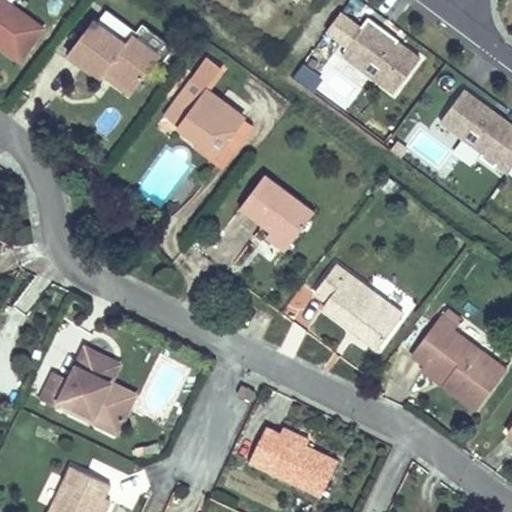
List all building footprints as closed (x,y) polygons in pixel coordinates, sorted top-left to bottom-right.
[(0,0),(0,46),(17,59),(42,26),(6,0),(0,0)] [(129,83),(135,87),(159,54),(131,34),(125,41),(93,18),(67,52),(95,73),(100,77),(107,67),(129,83)] [(423,60),(368,20),(339,59),(393,99),(423,60)] [(304,62),(294,74),(313,89),(323,77),(304,62)] [(100,77),(95,73),(92,77),(120,97),(129,83),(107,67),(100,77)] [(189,111),(178,124),(217,154),(244,116),(192,78),(175,101),(189,111)] [(511,173),(511,128),(463,92),(439,128),(508,179),(511,173)] [(178,124),(189,111),(175,101),(165,115),(178,124)] [(266,173),(241,206),(271,229),(290,243),(316,210),(266,173)] [(243,213),(215,253),(233,265),(261,225),(243,213)] [(290,243),(271,229),(266,234),(286,249),(290,243)] [(328,299),(324,304),(353,325),(355,322),(360,326),(357,329),(379,345),(404,311),(337,261),(316,290),(328,299)] [(442,383),(476,409),(507,369),(454,328),(456,325),(462,318),(448,308),(442,315),(441,314),(412,353),(425,364),(445,379),(442,383)] [(85,346),(69,378),(54,371),(41,398),(58,406),(58,405),(60,401),(93,416),(91,421),(116,433),(129,408),(104,396),(111,383),(103,379),(112,359),(85,346)] [(103,379),(111,383),(119,363),(112,359),(103,379)] [(442,383),(445,379),(425,364),(422,367),(442,383)] [(135,395),(111,383),(104,396),(129,408),(135,395)] [(238,395),(250,400),(255,390),(243,385),(238,395)] [(60,401),(58,405),(91,421),(93,416),(60,401)] [(280,430),(267,423),(249,459),(320,496),(338,460),(307,444),(280,430)] [(280,430),(307,444),(309,439),(283,425),(280,430)] [(72,464),(47,511),(96,511),(98,508),(104,497),(110,484),(72,464)] [(103,511),(109,500),(104,497),(98,508),(96,511),(103,511)]
